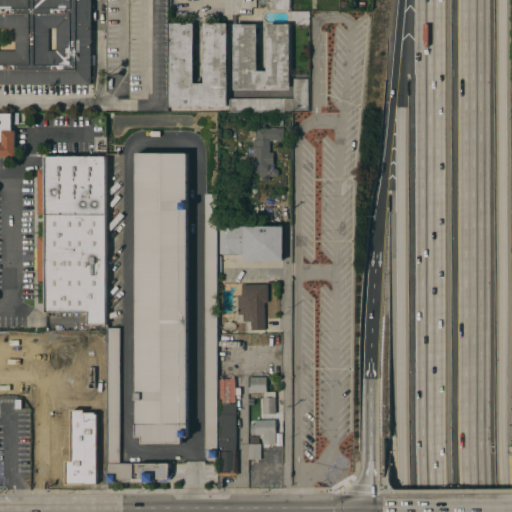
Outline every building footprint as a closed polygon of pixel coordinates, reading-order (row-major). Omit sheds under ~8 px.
[(90,0),(90,85),(0,85),(0,51),(14,51),(14,28),(0,28),(0,0),(90,0)] [(289,0),(289,9),(267,9),(267,0),(289,0)] [(170,23),(193,23),(193,84),(204,84),(204,23),(227,23),(227,107),(170,107),(170,23)] [(289,90),(234,90),(234,24),(257,24),(257,71),(267,71),(267,24),(290,24),(289,90)] [(291,99),(291,112),(229,112),(229,99),(291,99)] [(0,113),(12,113),(12,131),(15,130),(15,157),(0,157),(0,113)] [(283,128),(283,140),(269,140),(269,152),(274,152),(274,168),(276,168),(278,170),(278,174),(276,176),(273,176),(269,176),(269,180),(259,180),(260,173),(246,173),(247,161),(244,159),(245,156),(246,154),(248,154),(248,147),(253,147),(253,140),(256,140),(256,137),(249,137),(249,130),(256,130),(256,129),(283,128)] [(188,435),(182,435),(182,443),(143,443),(143,437),(137,437),(137,153),(188,153),(188,435)] [(107,325),(88,325),(88,312),(45,312),(45,281),(39,281),(38,237),(45,237),(45,214),(39,214),(39,170),(45,170),(45,157),(106,156),(107,325)] [(218,457),(205,457),(205,194),(217,194),(218,457)] [(283,226),(283,261),(244,261),(244,254),(220,254),(220,226),(283,226)] [(268,284),(268,302),(264,302),(265,330),(252,330),(251,321),(244,321),(244,314),(238,315),(238,295),(242,295),(242,284),(268,284)] [(120,464),(170,464),(170,469),(171,469),(172,474),(171,476),(169,479),(167,481),(164,482),(162,482),(157,480),(154,479),(154,482),(145,482),(145,479),(142,479),(142,482),(119,482),(119,479),(115,479),(115,482),(108,482),(108,328),(120,328),(120,464)] [(267,377),(267,392),(276,392),(276,414),(263,414),(262,397),(264,397),(264,392),(250,393),(250,377),(267,377)] [(219,403),(234,403),(234,378),(218,379),(219,403)] [(236,451),(237,451),(238,475),(219,475),(218,403),(236,403),(236,451)] [(96,484),(65,483),(65,461),(70,461),(70,410),(83,410),(83,412),(94,412),(94,414),(96,414),(96,484)] [(276,420),(276,444),(263,444),(263,437),(260,437),(260,435),(251,435),(250,424),(255,424),(255,420),(276,420)] [(261,444),(261,459),(248,459),(248,444),(261,444)]
